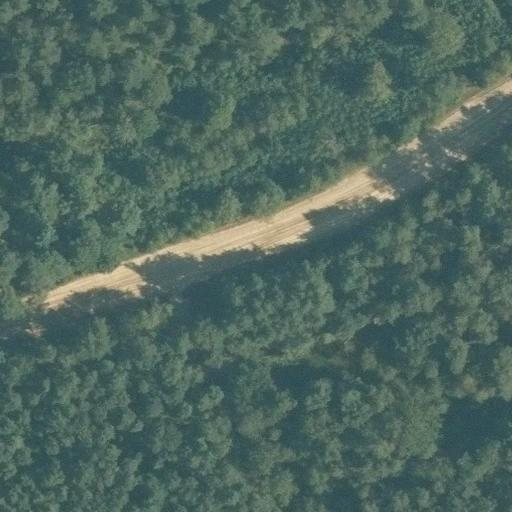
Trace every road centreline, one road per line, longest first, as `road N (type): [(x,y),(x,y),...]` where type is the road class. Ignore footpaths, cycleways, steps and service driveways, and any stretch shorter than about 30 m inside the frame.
road 1 (track): [(511,84),(379,177),(280,224),(0,317)]
road 2 (track): [(169,261),(284,511)]
